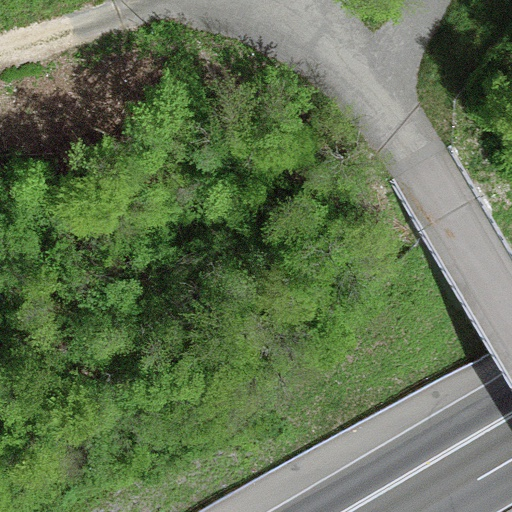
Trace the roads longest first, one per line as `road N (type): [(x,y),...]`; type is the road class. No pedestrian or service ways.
road 1 (track): [(168,0),(0,49)]
road 2 (motorway): [(511,407),(390,511)]
